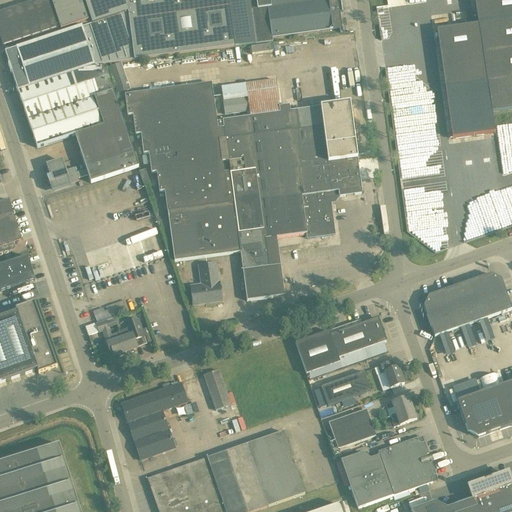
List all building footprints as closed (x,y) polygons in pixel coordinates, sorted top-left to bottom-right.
[(61,30),(88,21),(81,0),(39,0),(0,13),(0,37),(3,46),(59,27),(61,30)] [(89,67),(95,66),(234,47),(227,0),(83,0),(92,25),(5,54),(18,90),(89,67)] [(250,0),(256,44),(273,42),(272,39),(341,29),(337,0),(250,0)] [(511,0),(474,0),(478,22),(437,27),(439,42),(440,53),(442,69),(448,111),(452,138),(495,131),(492,113),(511,109),(511,0)] [(252,55),(272,52),(271,45),(251,48),(252,55)] [(117,96),(130,91),(121,64),(108,69),(117,96)] [(27,119),(112,91),(104,67),(95,67),(95,66),(89,67),(18,90),(18,92),(27,119)] [(223,128),(218,129),(213,92),(193,95),(192,87),(125,96),(128,116),(133,115),(136,135),(141,135),(144,154),(149,154),(151,174),(157,173),(159,193),(165,192),(167,211),(169,224),(174,262),(224,255),(240,253),(242,271),(246,302),(284,297),(280,266),(268,267),(265,240),(306,234),(307,239),(335,236),(330,198),(362,194),(357,160),(350,104),(320,108),(290,112),(289,106),(279,108),(276,82),(246,86),(221,89),(223,103),(225,116),(249,113),(250,118),(247,118),(246,115),(226,118),(226,121),(222,121),(223,128)] [(112,91),(27,119),(37,149),(75,136),(86,170),(76,173),(75,168),(66,171),(64,165),(49,170),(51,176),(47,177),(49,185),(52,184),(54,190),(79,181),(78,179),(88,176),(91,184),(139,168),(112,91)] [(143,185),(149,183),(145,171),(139,173),(143,185)] [(0,253),(12,250),(10,245),(11,245),(21,241),(17,228),(9,201),(0,203),(0,253)] [(0,292),(34,281),(27,258),(3,265),(0,266),(0,292)] [(216,267),(215,265),(199,267),(201,286),(191,288),(193,306),(222,302),(219,282),(219,283),(216,267)] [(429,297),(423,307),(425,311),(434,338),(511,311),(501,281),(501,280),(490,275),(429,297)] [(97,321),(127,310),(124,301),(93,312),(97,321)] [(0,383),(37,371),(38,375),(56,368),(34,304),(16,310),(17,314),(0,319),(0,383)] [(121,339),(120,340),(114,342),(109,329),(116,326),(114,318),(86,328),(89,336),(98,333),(98,335),(102,333),(108,351),(111,350),(114,357),(125,353),(121,339)] [(386,343),(378,319),(362,325),(361,321),(295,344),(306,375),(340,364),(338,359),(386,343)] [(121,339),(125,353),(126,355),(133,353),(132,351),(137,349),(135,342),(145,338),(138,320),(124,325),(126,330),(118,333),(120,340),(121,339)] [(146,338),(151,336),(148,328),(143,330),(146,338)] [(380,375),(377,376),(383,392),(390,390),(404,385),(398,368),(394,369),(392,363),(378,367),(380,375)] [(215,412),(231,406),(219,371),(203,376),(215,412)] [(328,407),(371,392),(364,373),(321,388),(328,407)] [(511,383),(457,403),(467,433),(478,438),(511,426),(511,383)] [(141,461),(175,449),(162,412),(187,403),(181,385),(121,406),(141,461)] [(395,415),(412,410),(408,398),(385,406),(387,411),(393,409),(395,415)] [(395,415),(391,416),(393,423),(391,424),(393,429),(416,421),(412,410),(395,415)] [(333,437),(370,424),(366,411),(328,423),(333,437)] [(370,424),(333,437),(337,450),(375,437),(370,424)] [(158,511),(255,511),(305,495),(283,433),(147,480),(158,511)] [(421,444),(417,442),(416,440),(377,453),(379,457),(370,460),(363,454),(340,462),(357,510),(431,484),(431,481),(432,477),(435,476),(431,464),(429,465),(426,456),(428,456),(424,443),(421,444)] [(0,511),(80,511),(59,446),(0,464),(0,511)] [(511,511),(511,487),(507,475),(468,488),(472,501),(446,510),(434,503),(410,511),(511,511)] [(344,511),(340,502),(311,511),(344,511)]
